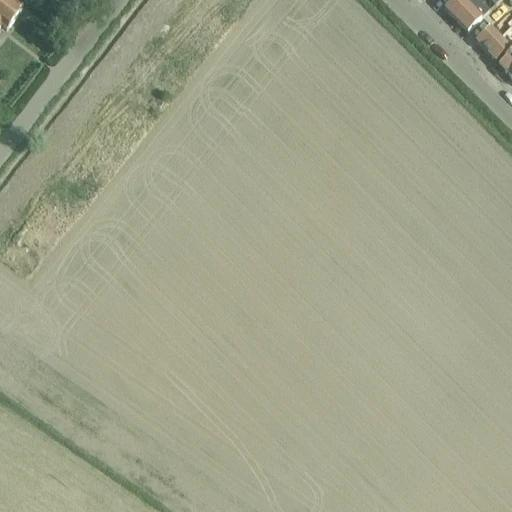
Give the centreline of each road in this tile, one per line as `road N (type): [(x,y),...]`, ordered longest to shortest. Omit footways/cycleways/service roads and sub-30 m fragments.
road 1 (residential): [(0,148),(117,0)]
road 2 (residential): [(511,116),(396,0)]
